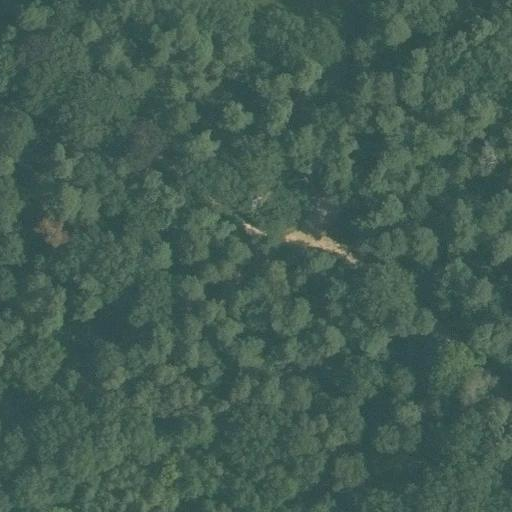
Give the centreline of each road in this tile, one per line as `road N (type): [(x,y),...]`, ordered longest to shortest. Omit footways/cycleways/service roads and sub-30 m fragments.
road 1 (track): [(310,237),(0,488)]
road 2 (track): [(310,237),(0,4)]
road 3 (track): [(511,395),(371,275),(310,237)]
road 4 (track): [(511,79),(310,237)]
